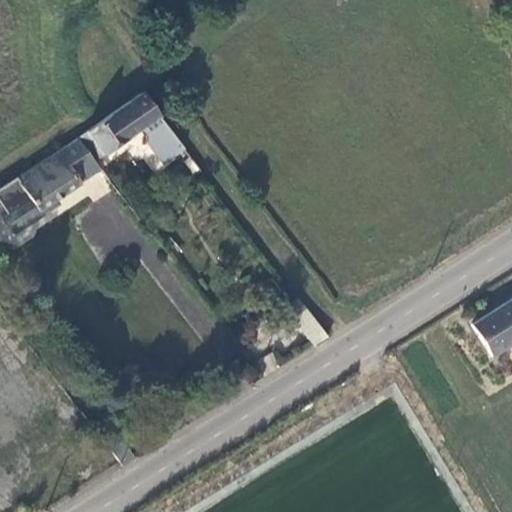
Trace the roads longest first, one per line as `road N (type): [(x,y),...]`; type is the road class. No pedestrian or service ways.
road 1 (tertiary): [(95,511),(511,245)]
road 2 (track): [(91,0),(155,95),(359,342)]
